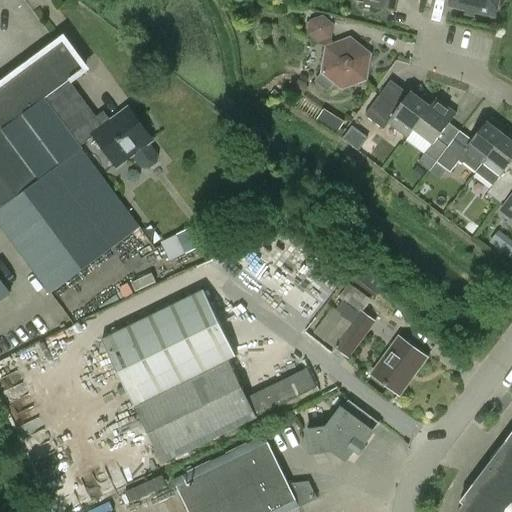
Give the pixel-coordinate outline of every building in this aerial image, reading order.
[(366,0),(366,4),(397,11),(399,0),(366,0)] [(426,0),(426,11),(450,13),(451,0),(426,0)] [(453,0),(452,7),(496,17),(500,0),(453,0)] [(318,43),(333,39),(334,23),(323,14),(310,21),(307,36),(318,43)] [(328,47),(324,73),(323,72),(314,82),(327,92),(335,83),(343,90),(367,81),(371,55),(353,39),(328,47)] [(65,40),(0,88),(0,227),(50,295),(140,228),(81,147),(46,98),(71,81),(87,70),(65,40)] [(105,129),(71,81),(46,98),(81,147),(95,136),(118,165),(131,155),(140,168),(148,169),(157,163),(158,155),(148,142),(149,141),(127,112),(105,129)] [(387,88),(365,118),(383,131),(389,124),(409,138),(414,131),(431,108),(411,93),(405,101),(387,88)] [(431,108),(414,131),(433,144),(418,163),(428,172),(437,162),(438,163),(460,133),(451,125),(457,116),(436,100),(431,108)] [(460,133),(438,163),(450,173),(459,162),(463,166),(465,164),(476,172),(504,137),(499,132),(501,130),(501,126),(493,120),(490,121),(488,124),(487,123),(472,142),(460,133)] [(360,151),(369,138),(352,127),(343,139),(360,151)] [(511,138),(508,139),(504,137),(476,172),(475,173),(492,187),(487,193),(501,204),(511,189),(511,138)] [(511,197),(501,211),(511,218),(511,197)] [(209,243),(200,224),(160,243),(170,262),(209,243)] [(511,241),(499,232),(490,243),(511,260),(511,241)] [(0,280),(0,302),(11,295),(0,280)] [(376,322),(362,312),(371,301),(349,283),(338,297),(343,302),(336,311),(333,308),(314,332),(336,348),(349,358),(376,322)] [(162,465),(256,419),(257,419),(256,418),(317,389),(307,369),(247,399),(229,361),(236,358),(203,291),(102,340),(135,408),(162,465)] [(418,372),(427,359),(399,339),(373,375),(397,393),(414,370),(418,372)] [(349,401),(342,410),(328,430),(308,433),(311,454),(333,451),(346,461),(359,443),(363,446),(380,423),(349,401)] [(511,511),(511,435),(462,503),(465,505),(462,509),(460,511),(511,511)] [(205,467),(175,481),(163,487),(175,511),(182,511),(188,509),(189,511),(293,511),(301,508),(317,500),(309,482),(289,484),(266,437),(265,438),(264,436),(208,462),(204,464),(205,467)]
